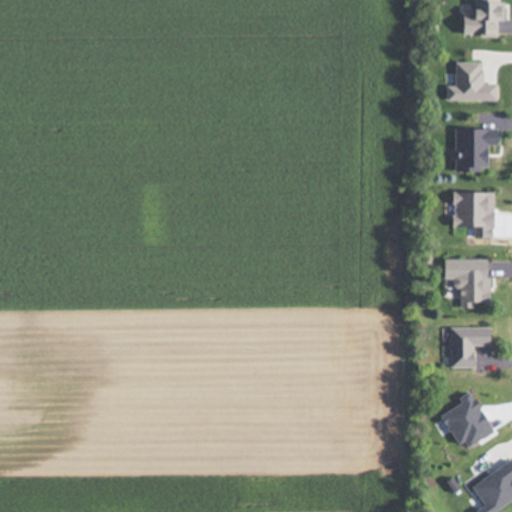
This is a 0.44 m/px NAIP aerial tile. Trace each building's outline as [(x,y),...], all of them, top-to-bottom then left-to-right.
[(456,37),(497,38),(498,0),(467,0),(467,15),(457,15),(456,37)] [(442,102),(493,102),(493,85),(478,85),(478,63),(451,63),(451,87),(442,87),(442,102)] [(484,146),(495,146),(495,130),(452,130),(451,172),(484,172),(484,146)] [(486,260),(441,259),(440,290),(456,290),(456,309),(471,310),(471,303),(485,304),(486,260)] [(446,328),(446,369),(470,369),(470,347),(487,347),(487,328),(446,328)]
